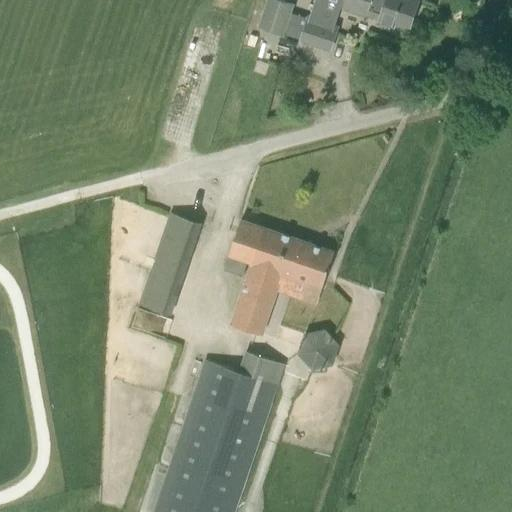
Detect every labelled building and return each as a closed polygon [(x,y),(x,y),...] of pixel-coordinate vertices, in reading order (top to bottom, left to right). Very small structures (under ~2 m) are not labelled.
[(280,0),(268,0),(260,26),(283,34),(293,4),(280,0)] [(318,0),(366,16),(367,10),(381,15),(379,20),(394,25),(395,23),(410,28),(419,1),(415,0),(318,0)] [(331,50),(338,27),(308,17),(300,40),(331,50)] [(170,212),(139,305),(171,315),(202,223),(170,212)] [(323,286),(334,252),(308,243),(308,242),(241,219),(224,270),(243,276),(248,262),(252,264),(232,325),(261,335),(282,274),(296,278),(296,277),(323,286)] [(304,334),(297,354),(312,370),(332,365),(339,345),(324,329),(304,334)] [(154,511),(234,511),(285,364),(245,351),(238,371),(206,360),(154,511)]
